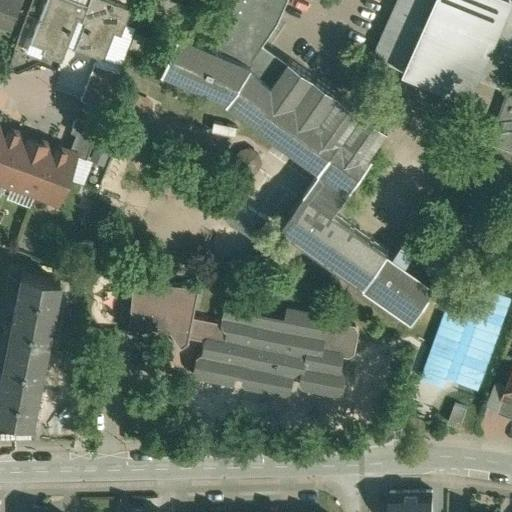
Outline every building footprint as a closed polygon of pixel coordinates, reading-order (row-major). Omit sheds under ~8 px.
[(0,0),(0,21),(9,25),(9,26),(10,27),(20,0),(0,0)] [(131,8),(109,0),(89,0),(88,4),(78,0),(46,0),(30,42),(45,47),(42,53),(62,60),(78,19),(85,22),(75,47),(114,62),(114,61),(111,60),(131,8)] [(234,0),(214,47),(249,64),(264,42),(279,19),(287,0),(234,0)] [(511,0),(401,0),(377,55),(409,69),(408,70),(467,96),(476,74),(499,84),(511,53),(511,0)] [(314,73),(291,56),(289,59),(264,42),(249,64),(214,47),(176,30),(160,69),(224,97),(224,98),(321,167),(281,224),(413,317),(438,282),(407,260),(418,244),(406,236),(395,252),(335,209),(375,153),(372,151),(374,148),(373,148),(380,139),(380,140),(381,138),(381,137),(387,129),(388,129),(390,126),(387,124),(387,125),(366,110),(363,107),(363,108),(342,93),(338,90),(317,76),(317,75),(316,75),(315,74),(314,73)] [(146,36),(135,31),(127,53),(138,57),(146,36)] [(158,40),(146,36),(138,57),(149,62),(158,40)] [(119,72),(94,63),(81,98),(105,108),(119,72)] [(511,90),(509,89),(490,140),(511,147),(511,90)] [(99,125),(76,116),(71,131),(76,133),(94,139),(99,125)] [(0,178),(2,179),(21,131),(0,123),(0,178)] [(38,138),(21,131),(2,179),(35,192),(53,144),(51,147),(37,142),(38,138)] [(94,139),(76,133),(70,150),(76,152),(76,153),(87,158),(94,139)] [(70,150),(53,144),(35,192),(58,200),(76,153),(76,152),(70,150)] [(483,164),(462,228),(488,237),(509,172),(483,164)] [(226,218),(257,236),(270,215),(239,196),(226,218)] [(453,261),(423,240),(409,260),(438,281),(453,261)] [(60,279),(23,272),(16,303),(14,302),(13,303),(15,303),(13,312),(12,312),(11,313),(14,314),(2,373),(0,372),(0,373),(1,374),(0,377),(0,383),(0,384),(0,385),(0,416),(32,422),(32,421),(30,421),(36,386),(39,387),(39,386),(37,385),(43,351),(46,351),(44,350),(50,316),(53,316),(53,315),(51,315),(57,280),(60,281),(60,279)] [(224,329),(220,323),(190,317),(202,286),(127,279),(126,330),(168,330),(177,348),(185,342),(186,337),(204,339),(205,337),(210,333),(229,337),(230,330),(224,329)] [(451,304),(445,322),(466,328),(471,310),(451,304)] [(326,313),(288,306),(286,317),(229,305),(223,309),(220,323),(224,329),(230,330),(229,337),(210,333),(205,337),(204,339),(202,353),(196,357),(193,370),(197,376),(230,383),(236,379),(238,369),(245,370),(243,380),(247,386),(286,394),(292,390),(295,371),(303,372),(301,381),(305,387),(338,394),(344,390),(346,376),(343,370),(342,370),(344,358),(345,354),(341,349),(324,345),(330,319),(326,313)] [(352,322),(330,319),(324,345),(341,349),(345,354),(344,358),(355,354),(359,331),(352,322)] [(511,397),(505,395),(505,394),(498,410),(511,415),(511,397)] [(447,419),(465,423),(470,404),(452,400),(447,419)] [(432,511),(432,489),(391,489),(390,511),(432,511)]
